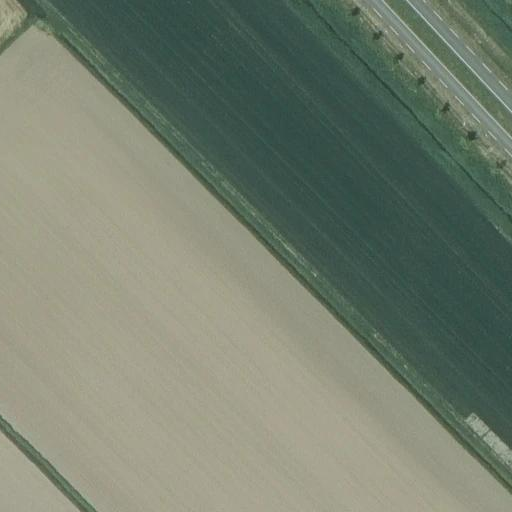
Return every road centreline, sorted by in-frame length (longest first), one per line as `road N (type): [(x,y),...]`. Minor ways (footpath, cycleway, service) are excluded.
road 1 (tertiary): [(373,0),(511,148)]
road 2 (tertiary): [(511,99),(418,0)]
